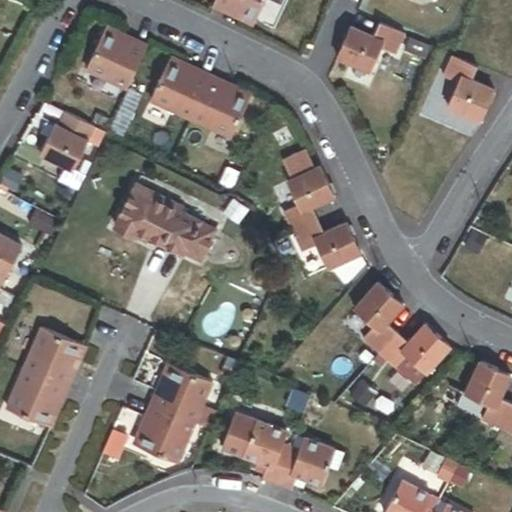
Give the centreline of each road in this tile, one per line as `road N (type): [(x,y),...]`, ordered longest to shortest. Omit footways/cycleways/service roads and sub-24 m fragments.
road 1 (residential): [(306,83),(406,270)]
road 2 (residential): [(129,0),(306,83)]
road 3 (residential): [(406,270),(438,240),(511,118)]
road 4 (residential): [(0,127),(68,0)]
road 5 (residential): [(273,511),(187,496),(138,511)]
road 6 (residential): [(406,270),(436,302),(511,338)]
